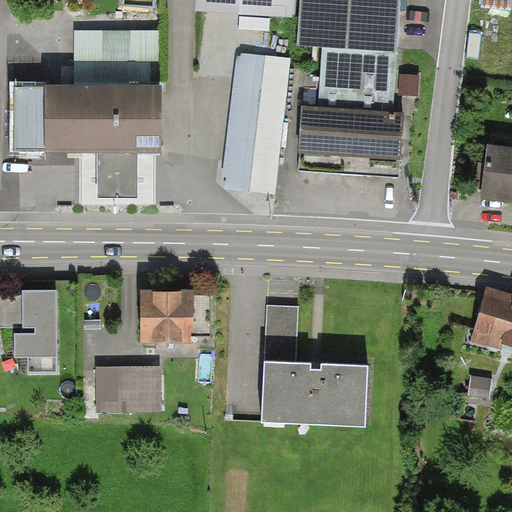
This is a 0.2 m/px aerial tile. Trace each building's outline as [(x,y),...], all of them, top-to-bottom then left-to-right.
[(198,0),(198,9),(300,18),(300,0),(198,0)] [(399,0),(300,0),(300,18),(298,46),(322,48),(321,66),(318,107),(303,106),(300,171),(400,179),(404,114),(394,113),(399,0)] [(162,87),(163,30),(75,31),(75,87),(162,87)] [(293,56),(237,51),(224,190),(280,196),(292,64),(293,56)] [(419,76),(402,76),(402,95),(418,96),(419,76)] [(75,87),(15,86),(15,151),(98,152),(138,152),(162,151),(162,87),(75,87)] [(511,150),(490,148),(484,196),(511,199),(511,150)] [(138,198),(138,152),(98,152),(98,199),(138,198)] [(511,295),(492,290),(479,340),(511,348),(511,295)] [(194,291),(141,291),(141,343),(194,344),(194,336),(211,336),(211,296),(194,296),(194,291)] [(25,297),(0,297),(0,329),(33,329),(33,332),(14,333),(15,357),(30,357),(30,374),(56,373),(55,292),(25,293),(25,297)] [(268,307),(267,307),(263,423),(365,427),(368,367),(316,365),(296,365),(298,308),(268,307)] [(159,368),(98,368),(98,413),(159,412),(159,368)]
